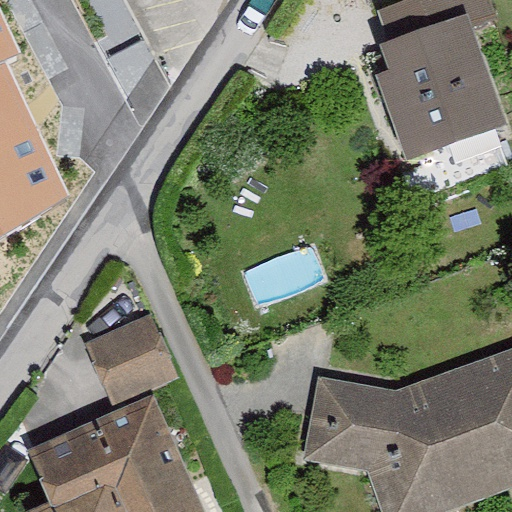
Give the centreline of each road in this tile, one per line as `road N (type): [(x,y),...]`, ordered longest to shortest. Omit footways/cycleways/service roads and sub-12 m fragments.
road 1 (residential): [(120,207),(255,511)]
road 2 (residential): [(260,0),(120,207)]
road 3 (residential): [(120,207),(0,386)]
